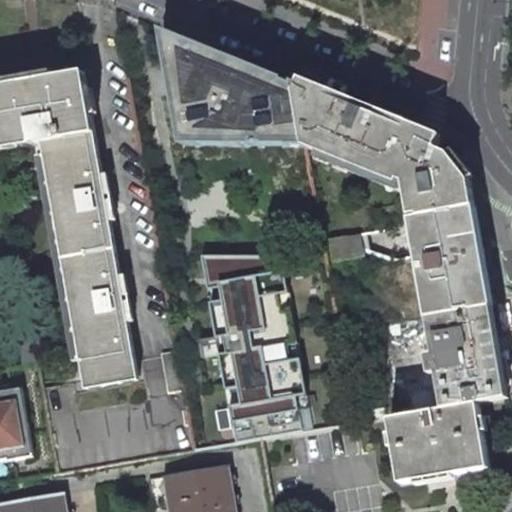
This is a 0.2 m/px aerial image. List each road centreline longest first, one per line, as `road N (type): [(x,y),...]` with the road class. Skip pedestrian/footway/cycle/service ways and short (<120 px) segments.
road 1 (residential): [(485,127),(157,0)]
road 2 (residential): [(484,0),(478,98),(485,127)]
